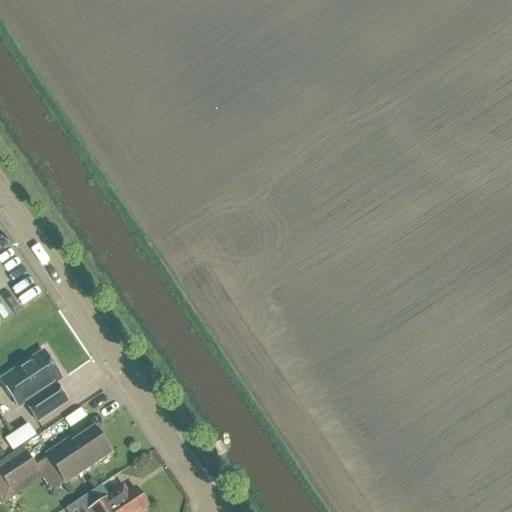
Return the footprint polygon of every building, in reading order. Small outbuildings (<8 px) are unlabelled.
[(37,424),(60,408),(67,404),(54,386),(61,381),(42,353),(0,380),(0,383),(18,410),(25,405),(37,424)] [(9,451),(32,436),(24,424),(1,438),(9,451)] [(65,485),(110,455),(93,429),(69,445),(67,442),(45,456),(65,485)] [(0,470),(0,476),(9,491),(37,472),(25,454),(0,470)] [(101,488),(65,511),(140,511),(147,508),(135,490),(127,496),(123,498),(119,492),(108,499),(101,488)]
